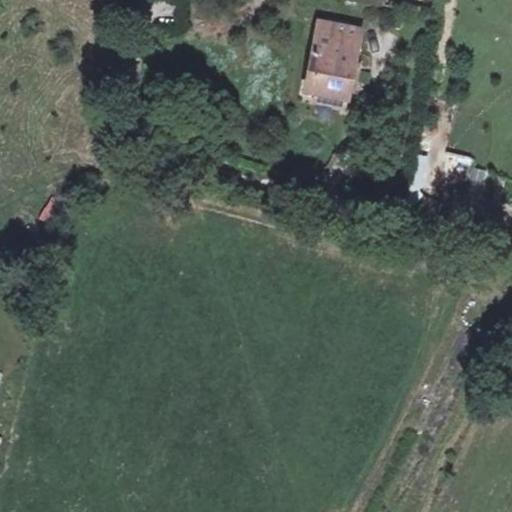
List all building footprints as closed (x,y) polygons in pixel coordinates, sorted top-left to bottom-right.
[(230,10),(182,2),(177,31),(226,39),(230,10)] [(317,94),(347,100),(360,32),(318,24),(311,59),(315,60),(309,93),(317,94)] [(347,100),(317,94),(315,101),(346,107),(347,100)] [(464,179),(470,158),(448,153),(443,174),(464,179)] [(414,155),(410,190),(421,191),(426,156),(414,155)]
